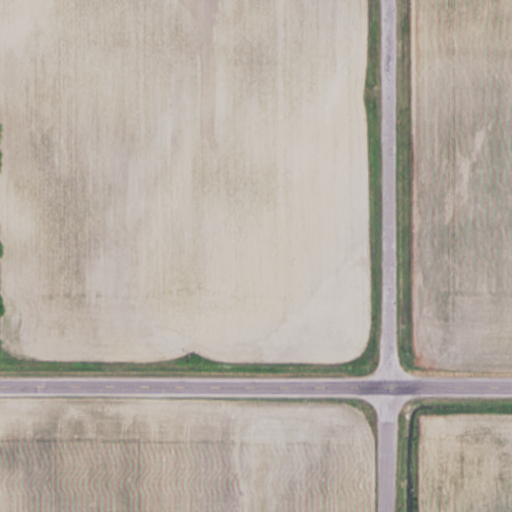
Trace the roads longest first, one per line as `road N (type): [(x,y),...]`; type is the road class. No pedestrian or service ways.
road 1 (tertiary): [(511,389),(0,387)]
road 2 (residential): [(389,0),(389,511)]
